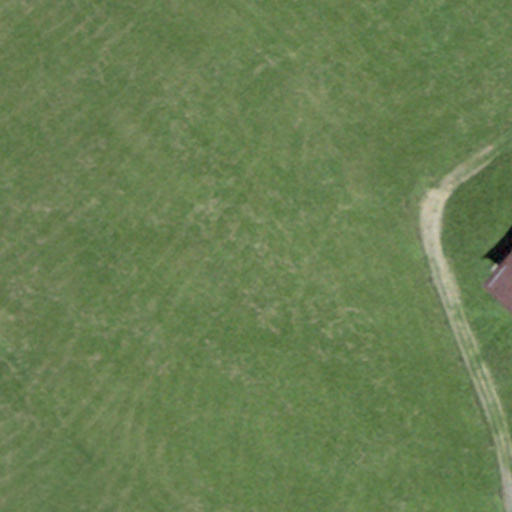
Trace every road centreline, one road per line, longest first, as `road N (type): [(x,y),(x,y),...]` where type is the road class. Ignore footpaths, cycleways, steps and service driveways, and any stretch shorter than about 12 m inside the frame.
road 1 (track): [(511,137),(451,181),(432,211),(429,236),(497,418),(511,489)]
road 2 (track): [(323,0),(432,211)]
